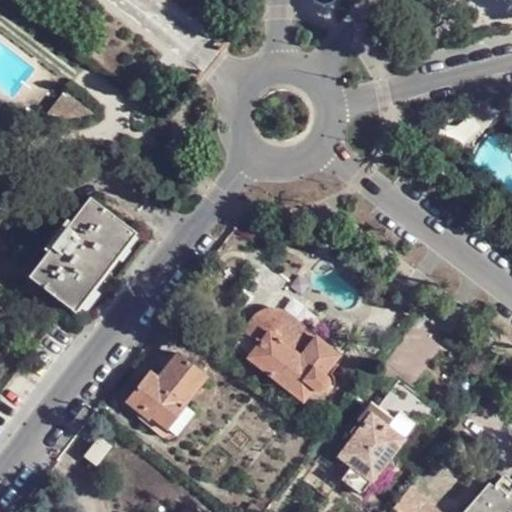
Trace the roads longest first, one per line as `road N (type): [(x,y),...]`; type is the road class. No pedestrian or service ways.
road 1 (residential): [(256,149),(0,479)]
road 2 (residential): [(511,291),(317,144)]
road 3 (residential): [(511,60),(325,110)]
road 4 (residential): [(127,0),(251,90)]
